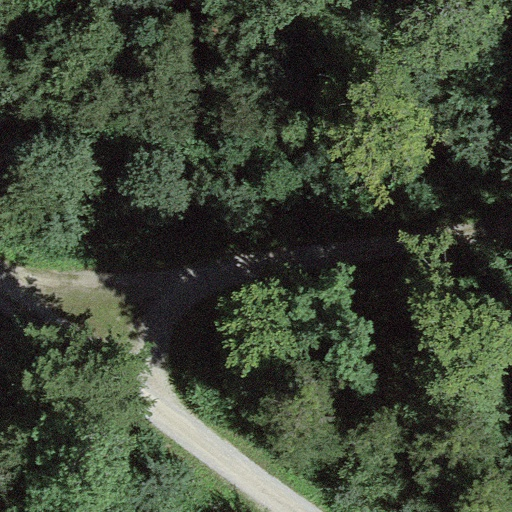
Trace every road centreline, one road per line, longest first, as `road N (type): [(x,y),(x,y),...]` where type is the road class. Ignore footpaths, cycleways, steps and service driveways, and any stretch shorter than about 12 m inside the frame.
road 1 (track): [(511,230),(217,272),(138,301),(93,341)]
road 2 (track): [(0,286),(93,341),(216,453),(298,511)]
